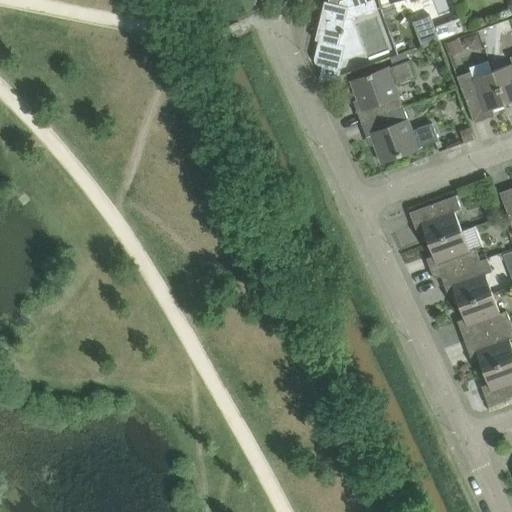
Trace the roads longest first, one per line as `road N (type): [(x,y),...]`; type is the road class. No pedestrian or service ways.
road 1 (residential): [(466,436),(359,204)]
road 2 (residential): [(359,204),(285,40),(287,0)]
road 3 (residential): [(359,204),(511,149)]
